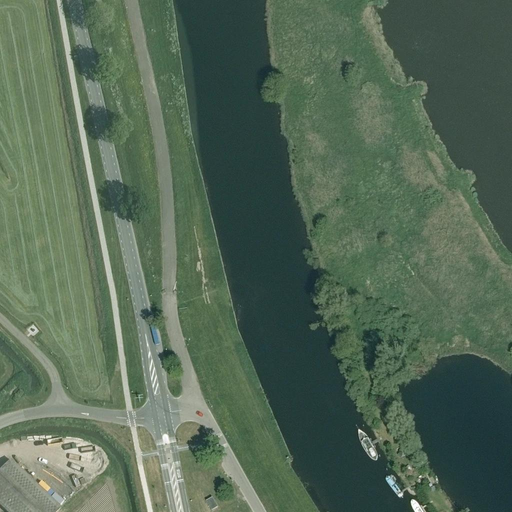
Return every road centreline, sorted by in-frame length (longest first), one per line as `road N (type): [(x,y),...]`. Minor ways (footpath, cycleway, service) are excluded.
road 1 (secondary): [(161,414),(73,0)]
road 2 (tertiary): [(259,511),(192,408)]
